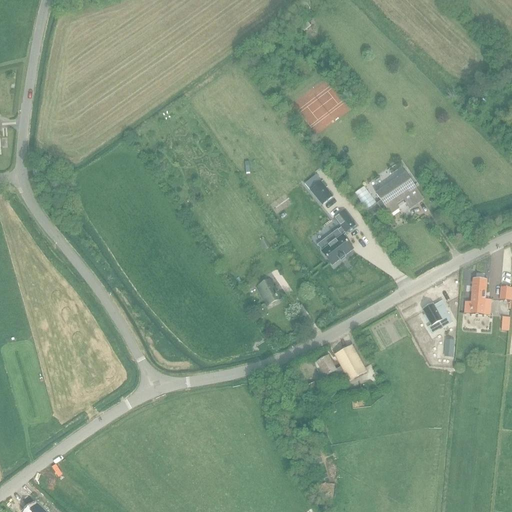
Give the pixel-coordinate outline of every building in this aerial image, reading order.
[(380,201),(366,211),(371,218),(381,210),(383,212),(387,210),(390,215),(399,209),(396,206),(404,200),(410,209),(424,200),(423,200),(406,174),(376,194),(380,201)] [(320,183),(309,192),(321,206),(332,197),(325,189),(320,183)] [(331,244),(322,252),(332,266),(339,260),(340,261),(341,260),(340,259),(343,257),(344,258),(345,257),(344,256),(353,250),(342,236),(345,233),(346,234),(356,226),(345,212),(335,219),(341,228),(338,230),(337,230),(327,238),(331,244)] [(260,241),(265,251),(270,248),(265,238),(260,241)] [(256,288),(266,307),(282,299),(272,279),(256,288)] [(465,302),(464,314),(483,316),(490,316),(491,302),(485,301),(486,280),(473,279),(471,303),(465,302)] [(500,300),(511,300),(511,288),(500,288),(500,300)] [(433,304),(422,310),(425,315),(423,316),(427,322),(429,321),(431,327),(439,322),(443,328),(452,323),(446,313),(443,306),(436,309),(434,306),(433,304)] [(501,331),(509,331),(510,318),(502,317),(501,331)] [(446,340),(445,357),(453,358),(454,341),(446,340)] [(341,368),(344,373),(349,382),(367,372),(352,346),(334,356),(341,368)] [(332,379),(344,373),(341,368),(336,371),(328,357),(317,363),(324,377),(329,375),(332,379)] [(304,388),(311,400),(322,393),(316,381),(304,388)] [(332,405),(326,408),(329,415),(335,412),(332,405)] [(311,458),(314,466),(323,463),(320,455),(311,458)] [(317,488),(320,497),(330,493),(326,484),(317,488)]
